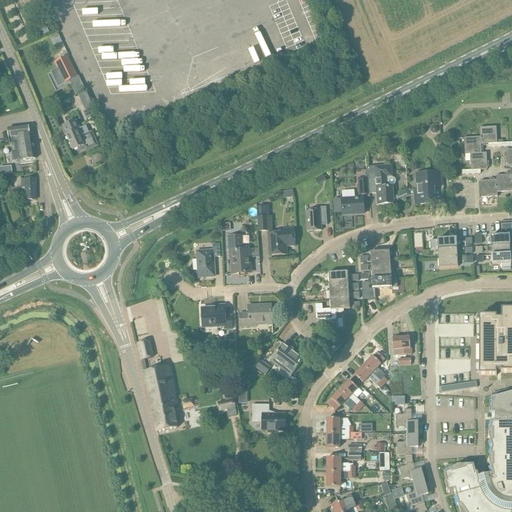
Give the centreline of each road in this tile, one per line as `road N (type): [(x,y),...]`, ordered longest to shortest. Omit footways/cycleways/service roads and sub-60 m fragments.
road 1 (primary): [(178,205),(511,39)]
road 2 (residential): [(291,288),(327,246),(375,229),(511,216)]
road 3 (residential): [(445,511),(430,451),(427,295)]
road 4 (tertiary): [(174,511),(113,318)]
road 5 (residential): [(313,511),(308,403),(336,363)]
road 6 (tertiary): [(54,178),(0,37)]
road 7 (residential): [(291,288),(190,292),(172,279)]
